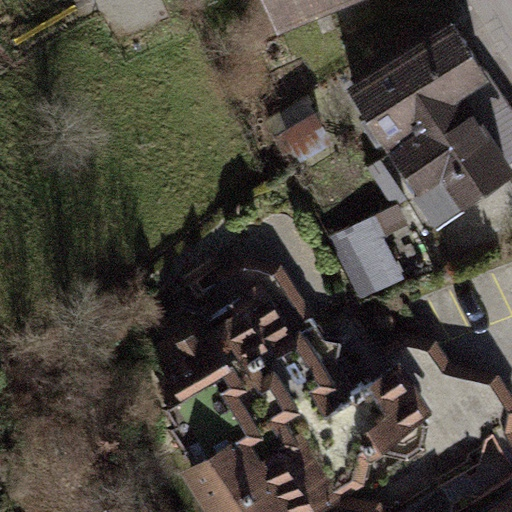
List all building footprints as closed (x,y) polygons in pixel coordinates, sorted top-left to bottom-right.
[(401,5),(398,0),(270,0),(278,17),(317,0),(336,0),(348,27),(401,5)] [(408,117),(482,68),(453,24),(355,88),(387,138),(399,130),(406,141),(419,133),(408,117)] [(419,133),(406,141),(398,147),(421,180),(414,185),(432,211),(511,159),(511,111),(482,68),(408,117),(419,133)] [(286,130),(296,145),(323,129),(304,96),(269,118),(276,135),(286,130)] [(392,204),(405,196),(380,158),(367,167),(392,204)] [(386,218),(339,236),(360,292),(408,274),(386,218)] [(354,386),(296,293),(279,303),(265,282),(156,353),(184,396),(166,407),(176,422),(171,426),(209,484),(206,498),(214,511),(303,511),(365,472),(355,456),(423,413),(394,367),(363,387),(360,382),(354,386)]
